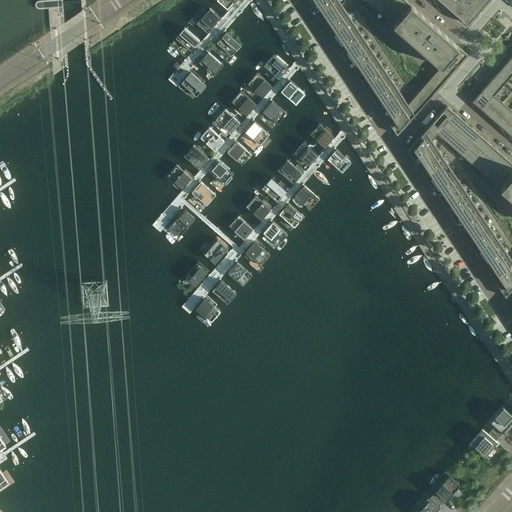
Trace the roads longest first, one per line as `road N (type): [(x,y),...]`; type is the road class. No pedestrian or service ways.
road 1 (residential): [(394,151),(502,313)]
road 2 (residential): [(295,0),(394,151)]
road 3 (residential): [(0,83),(125,0)]
